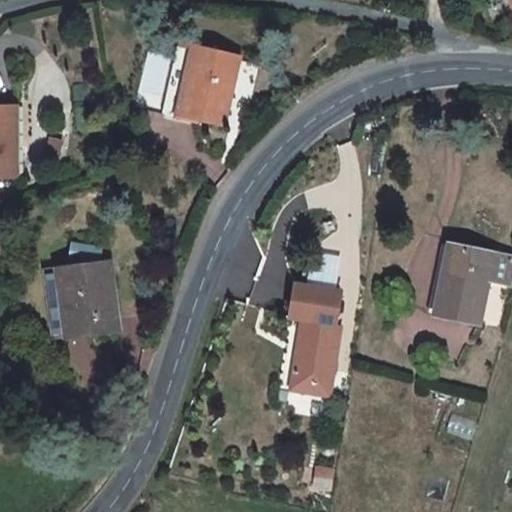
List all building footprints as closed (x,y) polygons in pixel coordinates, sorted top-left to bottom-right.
[(511,0),(488,0),(511,55),(511,0)] [(238,94),(190,85),(176,142),(224,152),(238,94)] [(13,112),(0,111),(0,193),(13,193),(13,112)] [(500,292),(435,278),(422,349),(466,358),(474,314),(495,318),(500,292)] [(109,357),(102,294),(55,302),(66,363),(109,357)] [(325,366),(289,359),(275,436),(312,443),(325,366)] [(331,492),(335,468),(316,465),(313,490),(331,492)]
